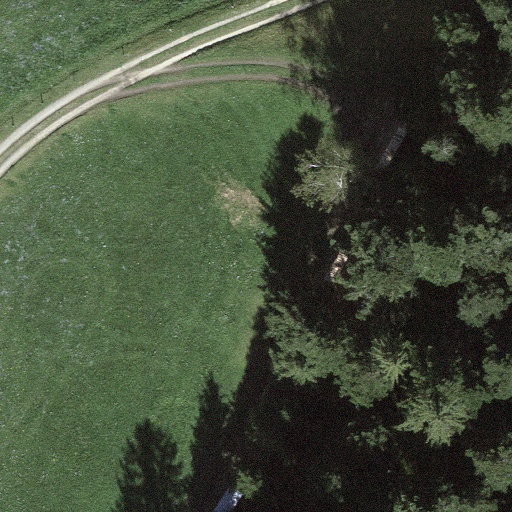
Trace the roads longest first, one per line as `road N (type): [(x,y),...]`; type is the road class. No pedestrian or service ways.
road 1 (track): [(162,63),(372,61),(388,78),(396,107),(202,511)]
road 2 (track): [(162,63),(27,126),(0,159)]
road 3 (track): [(301,0),(162,63)]
